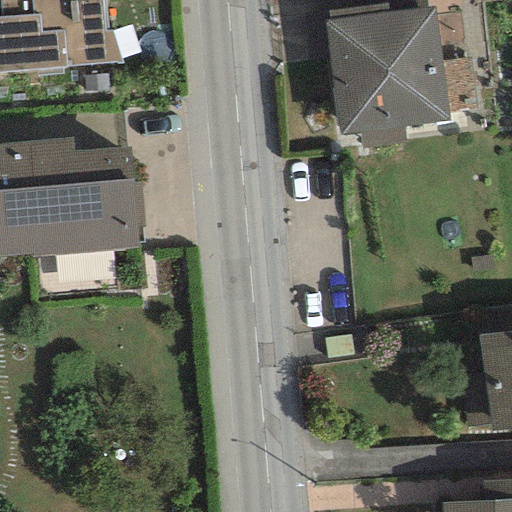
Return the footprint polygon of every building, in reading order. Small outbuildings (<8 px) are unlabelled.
[(100,0),(0,0),(0,71),(120,63),(110,32),(103,31),(100,0)] [(424,0),(364,0),(367,16),(425,9),(424,0)] [(367,16),(323,21),(336,135),(356,132),(401,127),(447,121),(446,112),(440,62),(434,8),(425,9),(367,16)] [(468,58),(440,62),(446,112),(475,109),(468,58)] [(403,143),(401,127),(356,132),(358,148),(403,143)] [(71,139),(0,144),(0,257),(136,248),(135,229),(131,184),(129,148),(72,152),(71,139)] [(131,184),(135,229),(143,228),(140,183),(131,184)] [(511,331),(478,336),(490,432),(511,429),(511,331)] [(440,503),(440,511),(511,511),(511,480),(482,482),(483,501),(440,503)]
